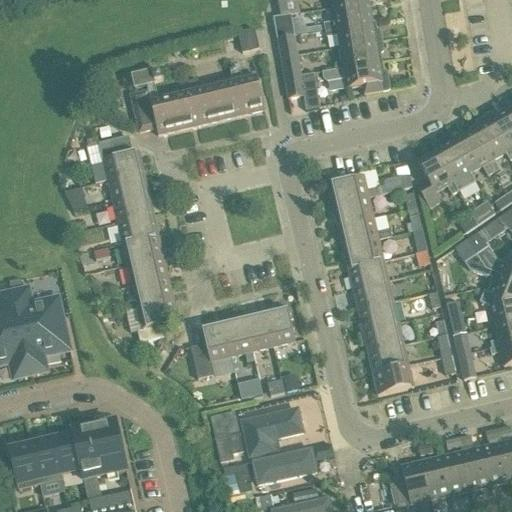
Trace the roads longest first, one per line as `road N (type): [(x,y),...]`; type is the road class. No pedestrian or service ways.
road 1 (residential): [(303,240),(345,417),(358,435),(511,408)]
road 2 (residential): [(0,409),(96,389),(117,396),(159,424),(182,511)]
road 3 (residential): [(303,240),(225,259),(208,189),(290,169)]
road 4 (residential): [(438,105),(422,122),(310,149),(290,169)]
road 5 (residential): [(438,105),(505,75),(495,0)]
